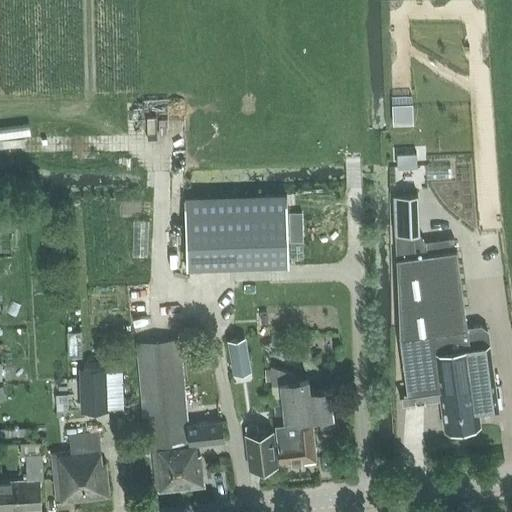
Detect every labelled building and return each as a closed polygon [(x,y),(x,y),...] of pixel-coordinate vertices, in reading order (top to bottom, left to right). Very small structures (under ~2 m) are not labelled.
[(399,336),(467,327),(457,249),(455,250),(454,238),(425,241),(419,235),(416,195),(391,196),(396,258),(399,336)] [(288,264),(286,210),(185,214),(187,268),(288,264)] [(479,214),(482,233),(504,230),(501,211),(479,214)] [(146,257),(147,222),(132,222),(130,257),(146,257)] [(487,324),(467,327),(399,336),(407,393),(439,389),(444,428),(480,423),(479,413),(499,410),(490,344),(487,324)] [(187,424),(185,408),(180,338),(137,342),(147,445),(153,445),(157,490),(204,485),(200,454),(196,454),(195,443),(224,440),(222,420),(187,424)] [(247,342),(230,344),(235,379),(252,377),(247,342)] [(333,417),(330,390),(310,392),(308,380),(285,383),(284,370),(270,365),(271,385),(280,384),(285,422),(275,423),(280,464),(316,460),(312,419),(333,417)] [(104,367),(80,370),(84,409),(108,407),(104,367)] [(22,431),(23,442),(46,442),(45,430),(22,431)] [(250,469),(278,466),(273,430),(246,433),(250,469)] [(57,502),(110,496),(106,461),(102,462),(99,432),(69,435),(71,450),(51,452),(57,502)] [(0,510),(42,508),(40,479),(43,479),(42,455),(41,442),(20,443),(20,455),(26,456),(27,479),(0,480),(0,510)]
